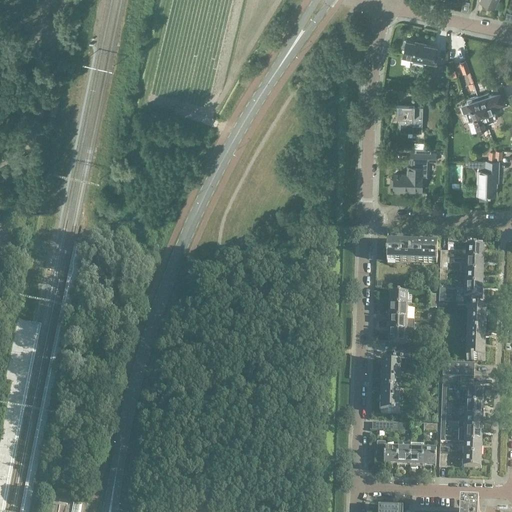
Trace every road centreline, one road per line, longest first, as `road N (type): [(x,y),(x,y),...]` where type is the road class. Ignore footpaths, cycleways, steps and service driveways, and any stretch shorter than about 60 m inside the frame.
road 1 (tertiary): [(112,489),(148,336),(193,219),(246,118),(324,0)]
road 2 (residential): [(356,491),(367,215)]
road 3 (residential): [(367,215),(370,86),(386,5)]
road 4 (residential): [(511,494),(356,491)]
road 5 (residential): [(367,215),(511,220)]
road 6 (residential): [(511,34),(386,5)]
